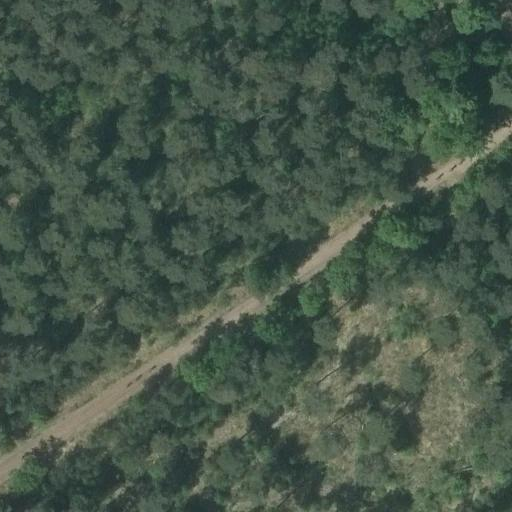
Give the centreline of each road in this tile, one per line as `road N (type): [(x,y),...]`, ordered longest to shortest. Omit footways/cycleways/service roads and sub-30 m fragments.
road 1 (track): [(457,170),(0,475)]
road 2 (track): [(436,0),(501,141)]
